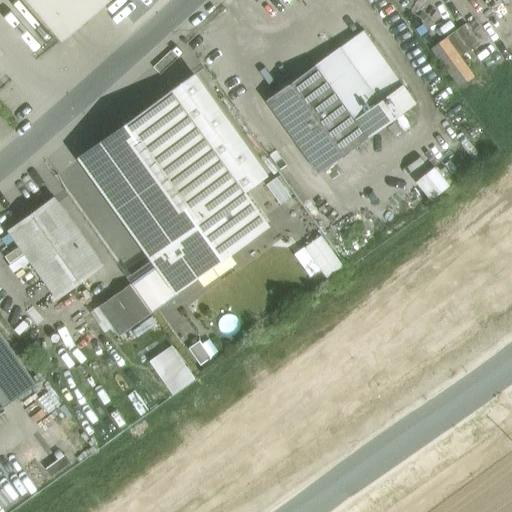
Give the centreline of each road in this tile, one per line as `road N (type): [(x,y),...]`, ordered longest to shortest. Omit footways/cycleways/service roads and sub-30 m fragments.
road 1 (residential): [(0,166),(185,0)]
road 2 (secondary): [(315,511),(511,372)]
